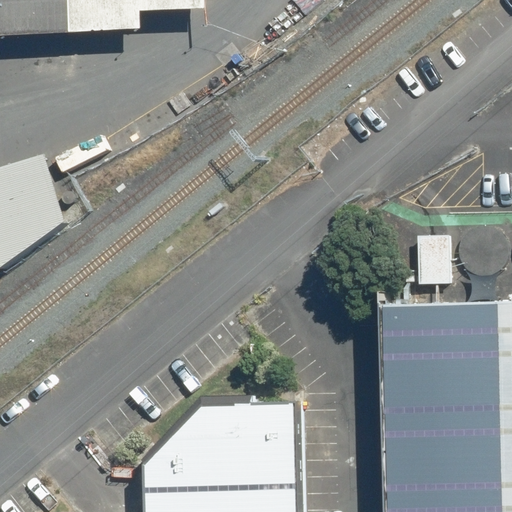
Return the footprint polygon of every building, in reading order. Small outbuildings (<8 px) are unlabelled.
[(0,0),(0,40),(212,31),(211,0),(0,0)] [(59,206),(42,154),(0,166),(0,268),(63,219),(59,206)] [(490,225),(485,225),(481,226),(477,228),(473,230),(470,234),(467,237),(465,241),(464,246),(463,250),(464,255),(465,259),(467,263),(469,267),(472,270),(476,273),(480,275),(484,276),(489,276),(493,276),(498,275),(502,273),(505,271),(509,268),(511,264),(511,262),(511,238),(509,234),(506,231),(503,228),(499,226),(494,225),(490,225)] [(457,233),(422,231),(420,283),(455,285),(457,233)] [(511,511),(511,305),(388,309),(394,511),(511,511)] [(152,508),(152,511),(307,511),(303,392),(212,395),(150,456),(151,489),(152,508)]
